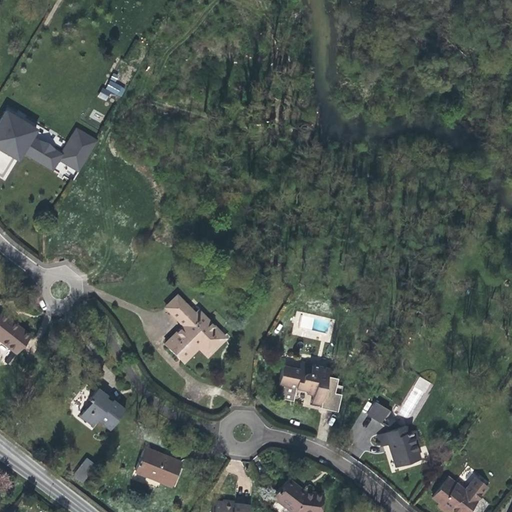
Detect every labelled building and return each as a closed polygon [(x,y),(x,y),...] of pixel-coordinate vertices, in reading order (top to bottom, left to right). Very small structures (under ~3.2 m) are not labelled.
[(111,79),(105,88),(120,97),(126,88),(111,79)] [(0,148),(3,150),(9,154),(13,149),(21,154),(22,151),(31,136),(35,128),(5,111),(0,118),(0,148)] [(61,153),(58,158),(78,171),(96,140),(75,128),(61,153)] [(52,169),(58,158),(61,153),(54,149),(47,143),(38,141),(31,136),(22,151),(52,169)] [(70,180),(75,172),(59,162),(54,171),(70,180)] [(165,307),(170,312),(181,301),(177,296),(165,307)] [(210,352),(225,338),(198,311),(194,314),(181,301),(170,312),(183,325),(185,327),(183,330),(181,328),(164,344),(179,359),(195,343),(193,341),(196,338),(210,352)] [(2,311),(0,313),(0,340),(16,353),(30,335),(16,324),(16,325),(12,322),(8,318),(9,317),(2,311)] [(195,343),(179,359),(182,362),(198,347),(207,355),(210,352),(196,338),(193,341),(195,343)] [(56,359),(50,354),(45,361),(51,365),(56,359)] [(299,369),(282,366),(278,384),(283,385),(280,398),(293,401),(296,387),(306,390),(307,387),(313,388),(312,394),(310,401),(320,403),(319,407),(335,410),(341,385),(335,384),(336,378),(327,376),(328,368),(301,362),(299,369)] [(426,389),(430,383),(420,377),(417,382),(426,389)] [(110,429),(125,410),(118,404),(117,407),(110,402),(95,390),(88,399),(91,401),(80,415),(93,425),(97,419),(110,429)] [(381,422),(388,409),(375,401),(367,414),(381,422)] [(388,444),(392,458),(396,457),(399,465),(420,459),(414,441),(418,440),(414,430),(408,432),(405,425),(389,431),(393,442),(388,443),(388,444)] [(393,442),(389,431),(377,434),(381,447),(388,444),(388,443),(393,442)] [(153,478),(171,486),(181,462),(162,455),(162,456),(159,455),(143,448),(135,470),(153,477),(153,478)] [(82,482),(95,465),(87,458),(73,475),(82,482)] [(321,497),(322,493),(303,490),(302,489),(287,477),(285,480),(302,494),(321,497)] [(466,511),(468,509),(486,487),(474,478),(464,490),(447,477),(431,498),(439,503),(437,506),(444,511),(447,511),(450,509),(453,511),(466,511)] [(319,511),(321,497),(302,494),(285,480),(273,496),(293,511),(319,511)] [(212,500),(210,511),(248,511),(249,505),(235,503),(233,503),(233,500),(222,498),(222,501),(212,500)]
